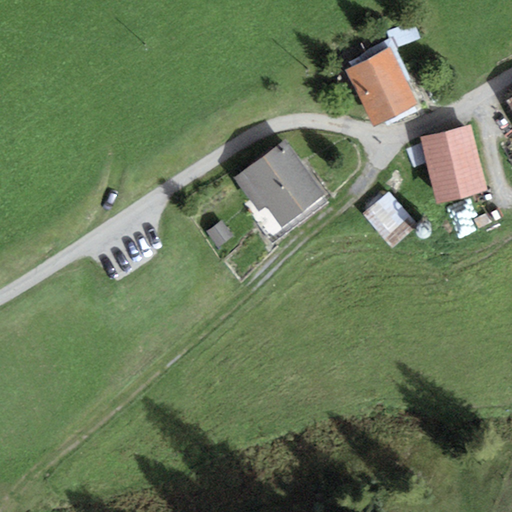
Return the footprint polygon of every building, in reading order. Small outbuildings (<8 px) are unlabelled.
[(387,54),(343,73),(365,123),(409,104),(387,54)] [(468,131),(417,140),(429,206),(480,196),(468,131)] [(511,136),(501,142),(511,164),(511,136)] [(284,142),(230,181),(252,212),(260,207),(274,225),(320,192),(284,142)] [(387,197),(362,219),(387,247),(412,226),(387,197)] [(222,229),(207,238),(217,253),(231,243),(222,229)]
